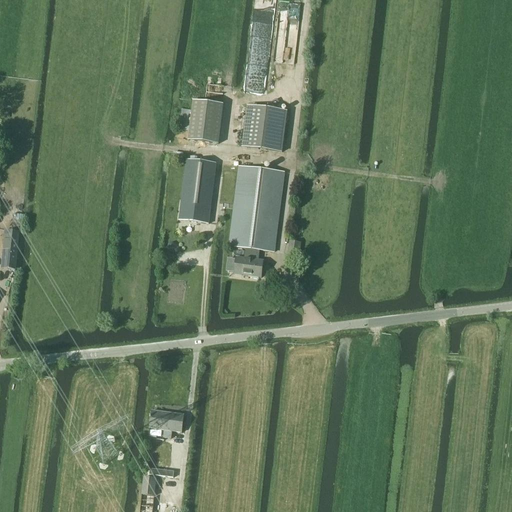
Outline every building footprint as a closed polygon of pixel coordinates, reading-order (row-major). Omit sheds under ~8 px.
[(193,101),(188,142),(219,146),(224,105),(193,101)] [(247,107),(242,148),(283,154),(288,112),(247,107)] [(186,161),(179,221),(200,224),(208,225),(216,165),(216,164),(207,163),(186,161)] [(231,232),(229,247),(245,249),(244,259),(236,258),(234,275),(261,279),(263,262),(256,261),(257,251),(273,253),(284,173),(250,169),(240,168),(239,168),(231,232)] [(3,232),(0,265),(0,269),(15,271),(18,233),(3,232)] [(290,242),(288,256),(292,256),(298,257),(300,243),(298,243),(293,243),(291,242),(290,242)] [(150,419),(149,429),(164,431),(163,437),(171,438),(172,432),(181,434),(183,416),(151,412),(151,417),(150,417),(149,419),(150,419)]
